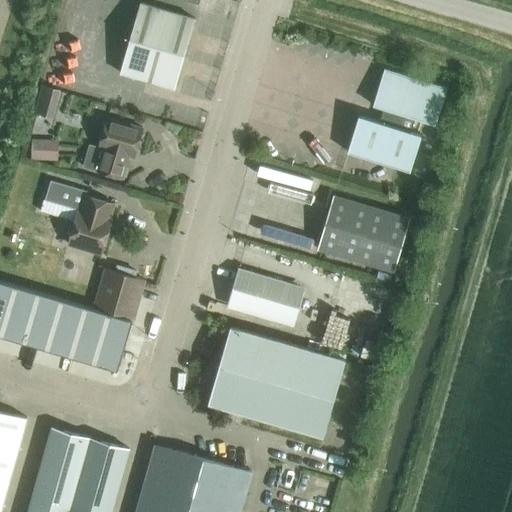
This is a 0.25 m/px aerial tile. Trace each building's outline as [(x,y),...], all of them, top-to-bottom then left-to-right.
[(176,89),(192,33),(196,19),(141,3),(121,73),(176,89)] [(349,152),(411,171),(422,135),(412,132),(416,118),(436,125),(447,89),(386,69),(374,105),(384,109),(380,122),(360,116),(349,152)] [(41,85),(38,99),(57,105),(61,91),(41,85)] [(105,149),(99,171),(123,178),(129,156),(135,158),(143,128),(108,118),(100,147),(105,149)] [(32,140),(31,160),(58,160),(59,141),(32,140)] [(114,204),(86,195),(88,191),(51,180),(45,200),(79,210),(69,244),(102,254),(112,219),(110,218),(114,204)] [(318,249),(395,272),(411,218),(334,195),(318,249)] [(68,265),(63,283),(75,287),(80,269),(68,265)] [(107,268),(95,309),(110,313),(133,320),(145,279),(135,277),(137,271),(118,266),(116,271),(107,268)] [(238,272),(229,303),(295,322),(304,291),(238,272)] [(0,280),(0,335),(1,336),(16,286),(0,280)] [(16,286),(1,336),(25,342),(39,292),(16,286)] [(39,292),(25,342),(48,349),(63,299),(39,292)] [(63,299),(48,349),(71,356),(86,306),(63,299)] [(86,306),(71,356),(95,363),(110,313),(95,309),(86,306)] [(110,313),(95,363),(118,370),(133,320),(110,313)] [(209,403),(324,436),(347,360),(231,326),(228,338),(200,378),(213,388),(209,403)] [(0,409),(0,511),(27,418),(0,409)] [(69,511),(91,438),(53,427),(28,511),(69,511)] [(69,511),(112,511),(130,449),(91,438),(69,511)] [(156,444),(137,511),(240,511),(253,471),(156,444)]
